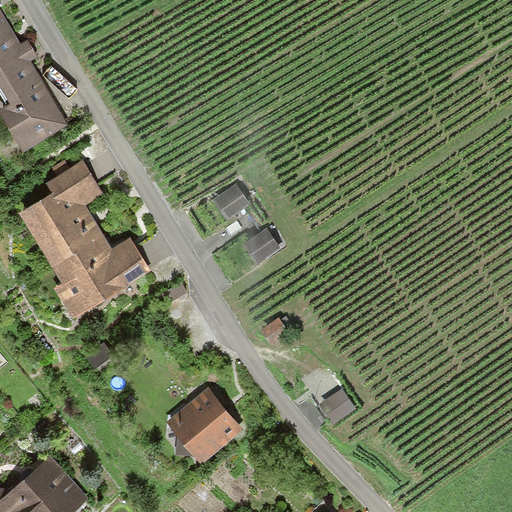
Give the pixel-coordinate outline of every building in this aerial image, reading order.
[(21,45),(0,10),(0,93),(10,109),(0,115),(23,153),(70,125),(31,62),(39,58),(29,41),(21,45)] [(21,216),(52,269),(73,257),(71,254),(101,236),(83,204),(102,193),(84,162),(51,186),(56,195),(21,216)] [(237,185),(214,200),(228,220),(250,205),(237,185)] [(267,229),(247,244),(261,263),(281,248),(267,229)] [(111,252),(101,236),(71,254),(73,257),(52,269),(62,286),(56,292),(72,320),(124,291),(154,271),(130,239),(111,252)] [(182,281),(163,292),(169,303),(188,292),(182,281)] [(279,320),(262,332),(272,346),(289,333),(279,320)] [(102,346),(87,357),(95,368),(110,357),(102,346)] [(343,389),(321,405),(334,425),(356,409),(343,389)] [(207,390),(168,423),(179,435),(176,453),(196,455),(204,464),(242,432),(225,411),(207,390)] [(0,511),(75,511),(87,502),(51,459),(7,497),(3,492),(0,491),(0,511)]
